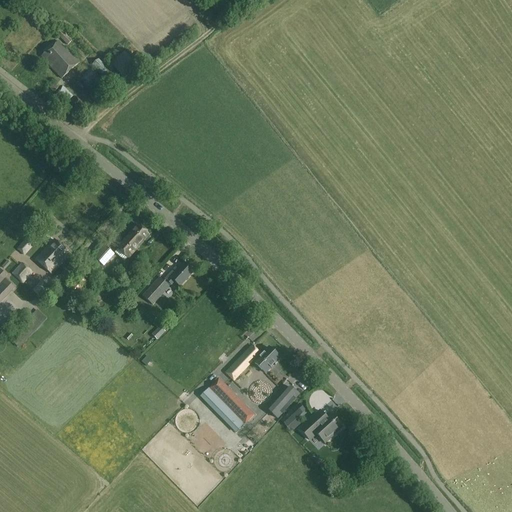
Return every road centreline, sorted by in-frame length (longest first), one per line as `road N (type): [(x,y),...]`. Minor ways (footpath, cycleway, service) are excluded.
road 1 (tertiary): [(448,511),(343,389),(192,239),(0,82)]
road 2 (track): [(75,141),(91,119),(212,28),(232,0)]
